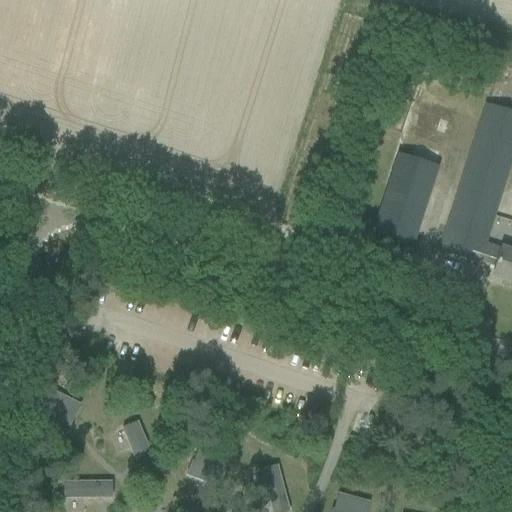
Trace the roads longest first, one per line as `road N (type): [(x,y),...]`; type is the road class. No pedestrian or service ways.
road 1 (unclassified): [(490,351),(46,218)]
road 2 (unclassified): [(0,485),(46,218)]
